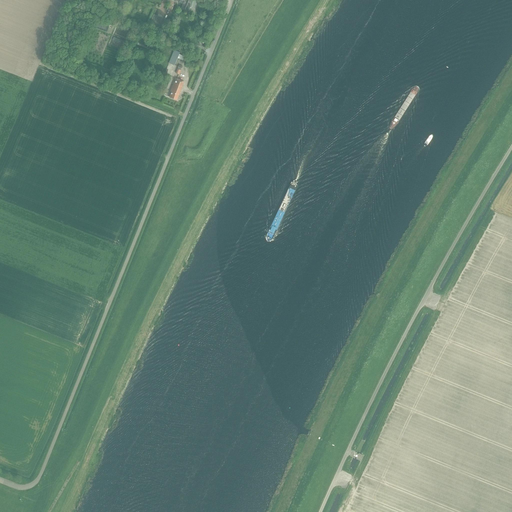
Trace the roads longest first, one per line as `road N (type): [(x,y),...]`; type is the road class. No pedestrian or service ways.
road 1 (unclassified): [(0,480),(25,487),(40,474),(231,0)]
road 2 (track): [(320,0),(184,234),(78,462)]
road 3 (unclassified): [(320,511),(407,329),(511,147)]
